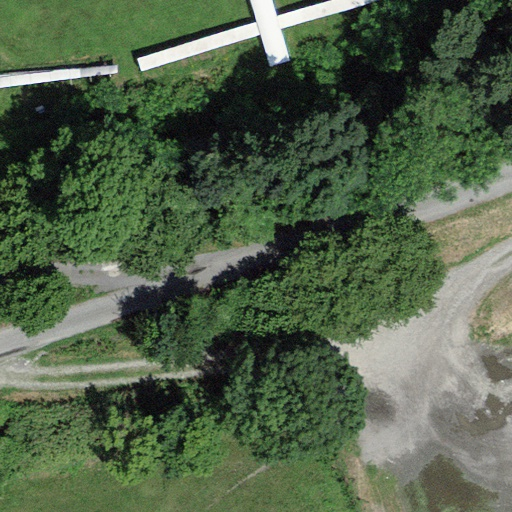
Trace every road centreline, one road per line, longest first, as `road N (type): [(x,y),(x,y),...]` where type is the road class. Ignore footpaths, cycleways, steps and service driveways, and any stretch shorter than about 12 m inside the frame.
road 1 (track): [(0,380),(38,395),(381,378),(423,389)]
road 2 (track): [(511,247),(457,277),(423,389),(431,445),(511,479)]
road 3 (track): [(145,511),(177,478),(308,423),(423,389)]
road 4 (track): [(0,361),(148,316)]
